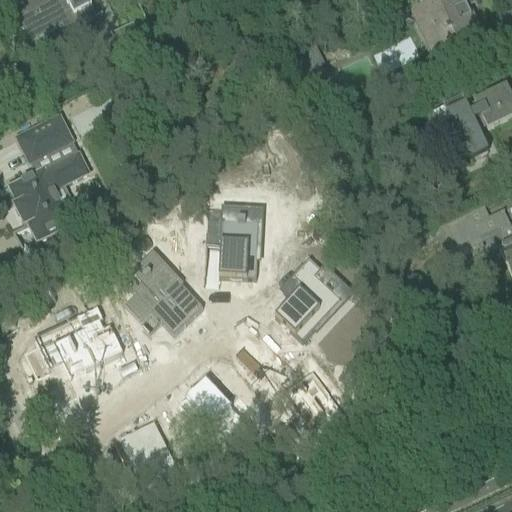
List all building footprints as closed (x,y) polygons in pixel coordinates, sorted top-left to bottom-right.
[(17,23),(30,48),(59,33),(62,39),(96,22),(85,0),(61,0),(48,7),(44,0),(25,0),(14,6),(17,11),(19,10),(20,12),(18,13),(22,21),(17,23)] [(428,0),(407,10),(432,63),(482,39),(468,9),(463,0),(428,0)] [(112,39),(126,67),(138,61),(140,65),(162,54),(146,24),(134,30),(133,28),(112,39)] [(315,51),(293,62),(304,85),(312,81),(327,74),(326,73),(315,51)] [(450,127),(469,166),(487,158),(478,140),(511,123),(511,103),(506,91),(465,111),(462,104),(433,118),(440,132),(450,127)] [(405,100),(394,105),(399,116),(410,111),(405,100)] [(415,117),(402,124),(408,135),(421,128),(415,117)] [(61,125),(26,142),(37,167),(73,150),(61,125)] [(45,180),(11,196),(19,213),(15,215),(24,234),(28,232),(37,249),(56,240),(58,245),(81,234),(72,214),(63,218),(54,199),(59,197),(60,198),(89,184),(80,165),(46,182),(45,180)] [(498,252),(511,281),(511,231),(504,215),(489,222),(484,211),(438,234),(454,267),(484,253),(482,248),(498,240),(502,250),(498,252)] [(222,213),(218,285),(256,287),(259,215),(222,213)] [(151,260),(121,287),(173,342),(203,315),(151,260)] [(290,307),(274,324),(280,329),(290,339),(302,350),(312,338),(341,308),(315,283),(321,277),(319,276),(309,266),(294,281),(292,284),(303,294),(290,307)] [(97,314),(37,343),(50,369),(60,365),(70,384),(123,358),(106,325),(103,326),(97,314)] [(312,375),(281,397),(325,457),(355,435),(312,375)] [(203,384),(178,412),(187,421),(220,451),(231,461),(257,432),(247,423),(240,417),(239,417),(203,384)] [(154,428),(118,446),(150,511),(155,511),(187,497),(154,428)]
